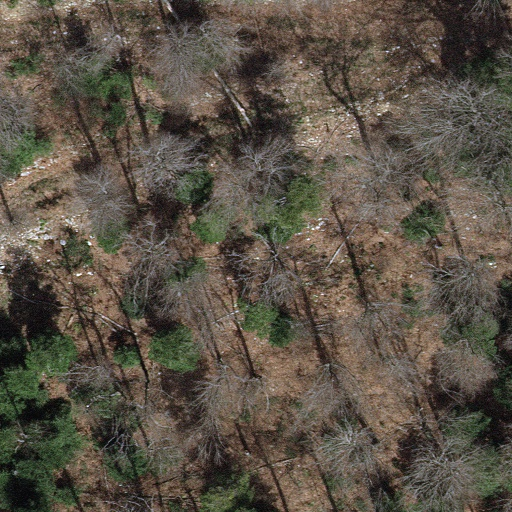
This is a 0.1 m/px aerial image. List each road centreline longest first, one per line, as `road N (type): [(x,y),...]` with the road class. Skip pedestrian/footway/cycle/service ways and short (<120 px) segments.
road 1 (track): [(0,217),(62,179),(253,111),(511,41)]
road 2 (track): [(0,40),(173,20),(330,21),(484,44)]
